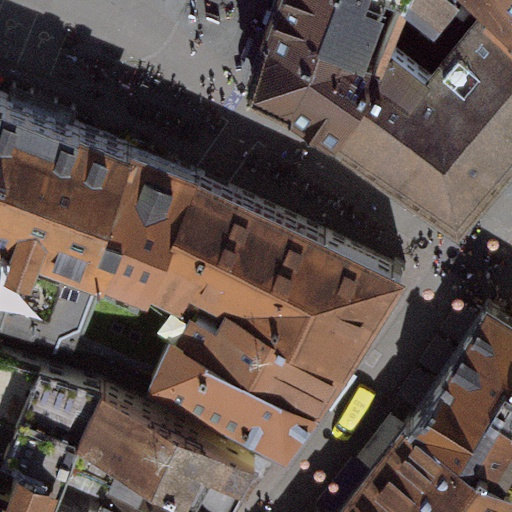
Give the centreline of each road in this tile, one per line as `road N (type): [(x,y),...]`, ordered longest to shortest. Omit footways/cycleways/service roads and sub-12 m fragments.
road 1 (residential): [(194,72),(511,281)]
road 2 (residential): [(51,0),(146,37),(194,72)]
